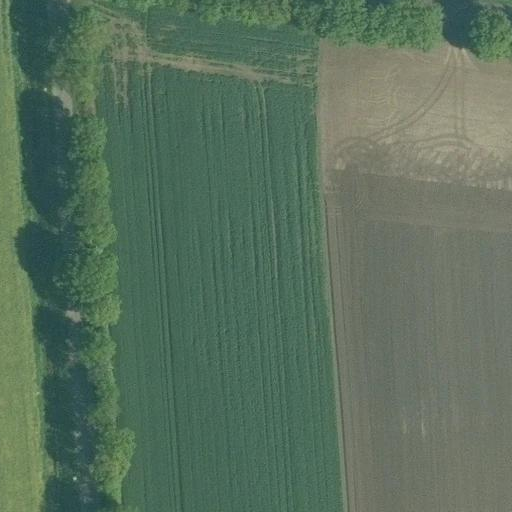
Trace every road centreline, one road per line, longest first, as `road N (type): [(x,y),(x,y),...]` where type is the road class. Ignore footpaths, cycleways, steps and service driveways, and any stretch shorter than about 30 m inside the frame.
road 1 (residential): [(262,470),(240,196),(511,241)]
road 2 (unclassified): [(56,0),(90,481)]
road 3 (residential): [(262,470),(511,496)]
road 4 (residential): [(90,481),(262,470)]
road 5 (residential): [(511,14),(392,0)]
